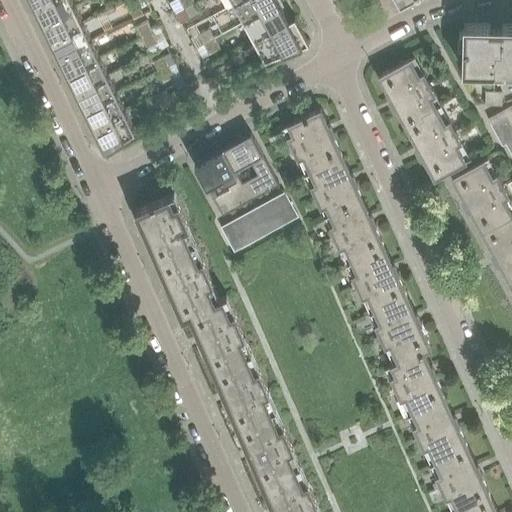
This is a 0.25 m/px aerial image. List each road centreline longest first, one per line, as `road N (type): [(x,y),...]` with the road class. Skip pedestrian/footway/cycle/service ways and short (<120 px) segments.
road 1 (residential): [(511,445),(349,99),(343,55)]
road 2 (residential): [(234,511),(94,190)]
road 3 (residential): [(94,190),(343,55)]
road 4 (residential): [(94,190),(2,0)]
road 5 (residential): [(343,55),(463,0)]
